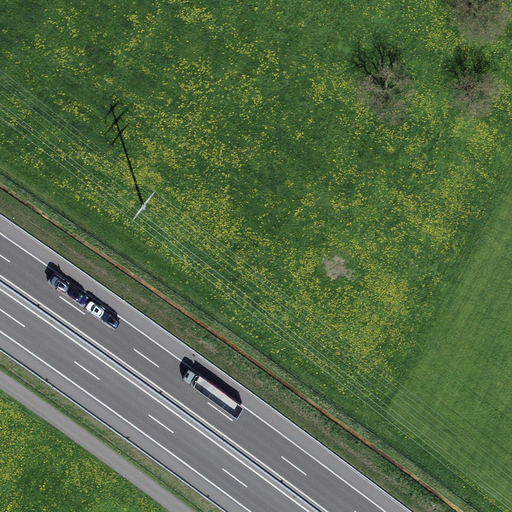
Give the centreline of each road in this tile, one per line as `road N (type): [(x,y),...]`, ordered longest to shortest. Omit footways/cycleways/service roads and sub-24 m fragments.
road 1 (motorway): [(357,511),(0,256)]
road 2 (motorway): [(0,312),(275,511)]
road 3 (unclassified): [(0,380),(182,511)]
